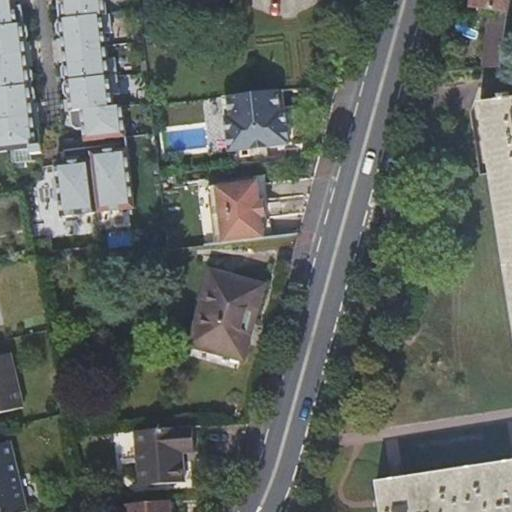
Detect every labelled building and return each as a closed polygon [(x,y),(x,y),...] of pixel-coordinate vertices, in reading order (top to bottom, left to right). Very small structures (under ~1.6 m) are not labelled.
[(28,150),(44,148),(30,21),(18,22),(15,0),(0,0),(0,149),(28,147),(28,150)] [(62,0),(75,114),(88,112),(91,137),(130,133),(127,105),(118,106),(107,0),(62,0)] [(473,0),(472,9),(509,14),(511,0),(473,0)] [(494,45),(490,70),(501,69),(504,46),(494,45)] [(289,146),(286,122),(282,123),(280,112),(278,93),(227,99),(229,117),(225,118),(228,152),(289,146)] [(511,99),(481,104),(511,316),(511,99)] [(91,157),(56,161),(62,219),(142,211),(134,142),(90,147),(91,157)] [(258,182),(208,188),(214,246),(264,240),(258,182)] [(211,272),(202,303),(263,295),(265,287),(211,272)] [(263,295),(202,303),(189,347),(244,363),(263,295)] [(11,354),(0,356),(0,413),(24,408),(11,354)] [(198,422),(193,423),(196,449),(201,448),(198,422)] [(189,423),(136,430),(143,485),(188,480),(184,451),(192,449),(189,423)] [(26,511),(10,444),(0,446),(0,511),(26,511)] [(511,511),(511,464),(376,486),(380,511),(511,511)] [(171,511),(170,498),(128,503),(129,511),(171,511)]
